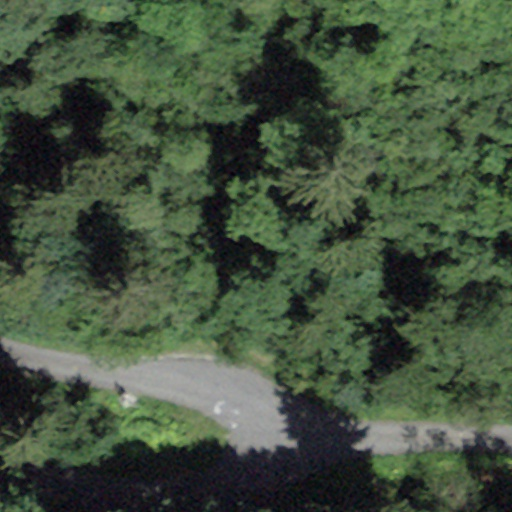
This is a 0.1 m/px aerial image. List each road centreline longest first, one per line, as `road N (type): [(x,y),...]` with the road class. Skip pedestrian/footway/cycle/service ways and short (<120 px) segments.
road 1 (track): [(0,480),(170,503),(228,497),(258,481),(286,436)]
road 2 (track): [(286,436),(274,405),(235,384),(0,359)]
road 3 (track): [(286,436),(511,440)]
